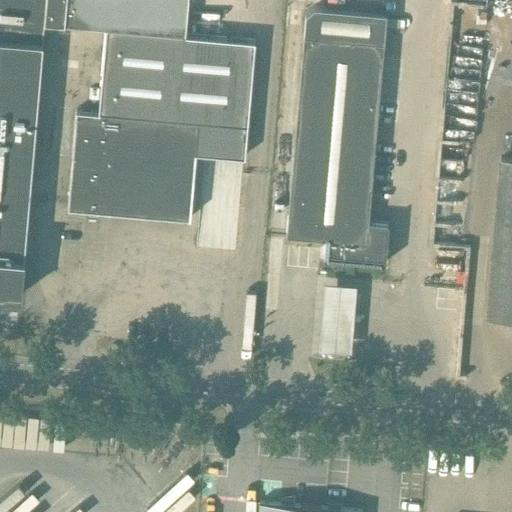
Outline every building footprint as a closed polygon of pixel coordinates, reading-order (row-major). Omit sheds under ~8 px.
[(0,0),(0,291),(20,293),(44,21),(45,0),(0,0)] [(45,0),(44,21),(186,34),(188,0),(45,0)] [(299,90),(378,97),(386,12),(314,6),(305,14),(299,90)] [(369,200),(378,97),(299,90),(289,194),(369,200)] [(245,153),(248,125),(76,109),(68,207),(87,208),(87,216),(97,217),(97,209),(213,219),(219,151),(245,153)] [(462,189),(464,178),(468,178),(471,159),(446,155),(443,175),(458,178),(456,188),(462,189)] [(511,158),(500,157),(486,319),(511,321),(511,158)] [(433,193),(432,245),(465,245),(465,194),(433,193)] [(369,200),(289,194),(286,233),(325,237),(366,240),(367,224),(369,200)] [(387,226),(367,224),(366,240),(325,237),(323,262),(383,267),(387,226)] [(362,511),(362,510),(259,501),(258,511),(362,511)]
